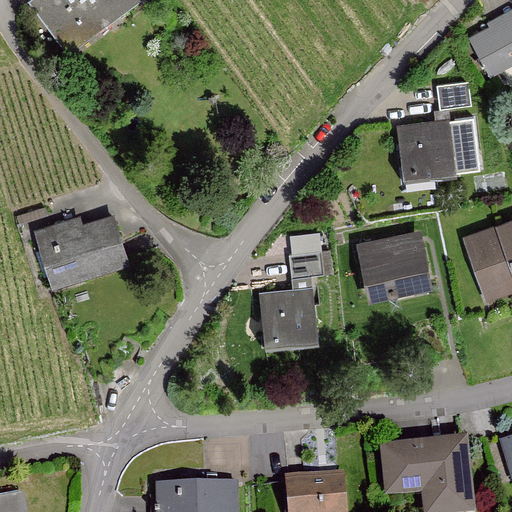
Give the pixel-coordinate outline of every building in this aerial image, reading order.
[(141,0),(38,0),(31,5),(67,54),(141,0)] [(511,12),(470,34),(493,78),(511,67),(511,12)] [(399,186),(458,180),(451,117),(393,123),(399,186)] [(130,267),(112,212),(41,235),(58,290),(130,267)] [(486,301),(511,291),(511,219),(463,237),(486,301)] [(364,298),(433,286),(424,232),(355,244),(364,298)] [(260,290),(265,354),(321,349),(315,285),(260,290)] [(511,436),(499,441),(511,479),(511,436)] [(422,511),(474,511),(468,443),(382,451),(386,499),(421,496),(422,511)] [(291,511),(347,511),(346,481),(290,484),(291,511)] [(159,511),(241,511),(242,489),(160,488),(159,511)] [(0,511),(25,511),(23,495),(0,498),(0,511)]
